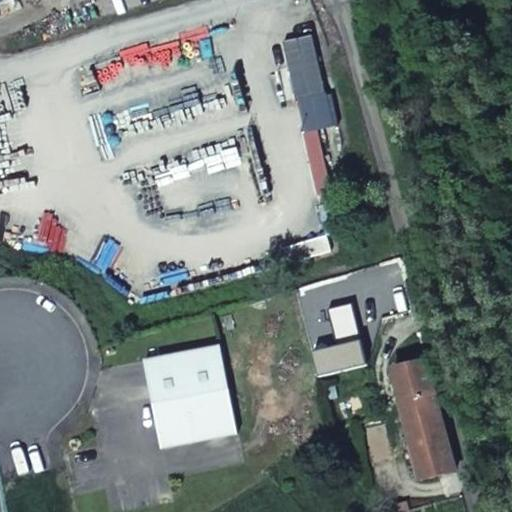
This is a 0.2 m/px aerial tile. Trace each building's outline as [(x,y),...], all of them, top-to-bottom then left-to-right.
[(415,311),(411,297),(402,299),(406,313),(415,311)] [(312,354),(318,377),(369,365),(362,342),(312,354)] [(219,349),(143,366),(162,453),(238,437),(219,349)] [(395,370),(403,401),(435,392),(428,361),(395,370)] [(435,392),(403,401),(422,480),(456,470),(435,392)] [(411,511),(409,502),(397,505),(398,511),(411,511)]
